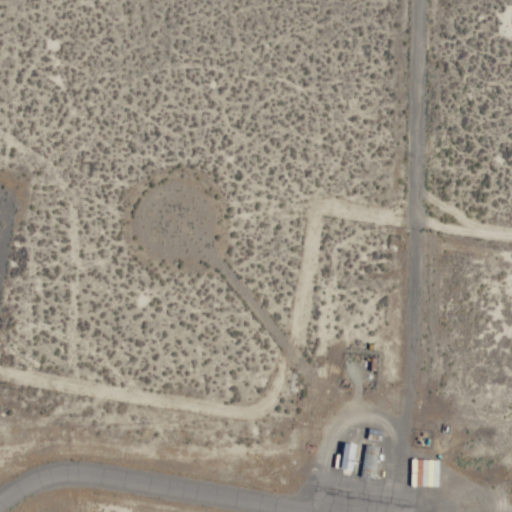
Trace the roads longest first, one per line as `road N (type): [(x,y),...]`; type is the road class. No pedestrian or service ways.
road 1 (residential): [(410,511),(410,439),(423,362),(427,0)]
road 2 (residential): [(410,439),(0,372)]
road 3 (residential): [(61,480),(284,511)]
road 4 (residential): [(0,446),(126,394)]
